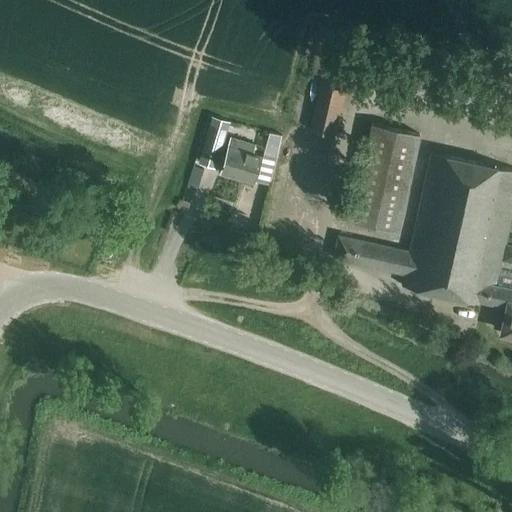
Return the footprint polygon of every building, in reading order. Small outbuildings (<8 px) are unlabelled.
[(334,135),(345,79),(353,45),(320,39),(313,74),(322,75),(311,130),(334,135)] [(212,117),(198,163),(215,168),(229,122),(212,117)] [(373,123),(351,220),(398,230),(419,133),(373,123)] [(230,138),(220,172),(255,183),(263,154),(251,150),(252,145),(230,138)] [(341,237),(336,259),(406,274),(404,284),(479,300),(508,307),(503,331),(511,332),(511,288),(496,285),(511,212),(511,169),(431,152),(410,252),(341,237)] [(182,201),(180,207),(187,210),(189,203),(182,201)]
